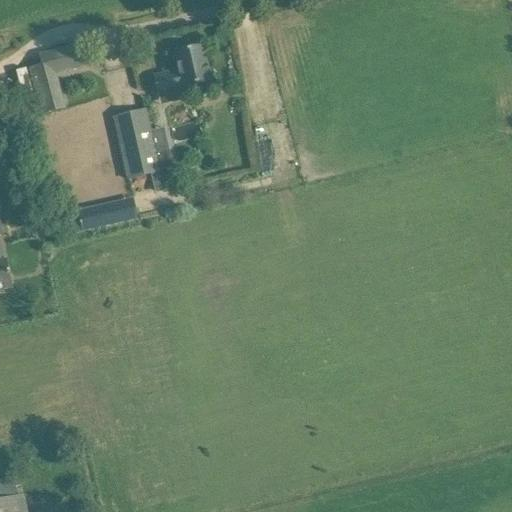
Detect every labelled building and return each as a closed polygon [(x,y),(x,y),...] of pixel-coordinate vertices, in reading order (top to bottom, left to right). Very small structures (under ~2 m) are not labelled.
[(32,71),(44,116),(57,112),(48,77),(91,66),(86,46),(42,57),(44,67),(32,71)] [(159,95),(188,88),(190,99),(212,95),(209,83),(212,82),(203,47),(176,54),(180,71),(155,77),(159,95)] [(154,144),(151,133),(146,111),(115,119),(129,180),(175,169),(168,140),(154,144)] [(11,186),(10,197),(18,197),(19,187),(11,186)] [(136,207),(81,220),(71,222),(73,234),(84,232),(139,219),(136,207)] [(0,291),(14,288),(2,238),(4,237),(0,218),(0,291)] [(26,511),(24,495),(0,500),(0,511),(26,511)]
